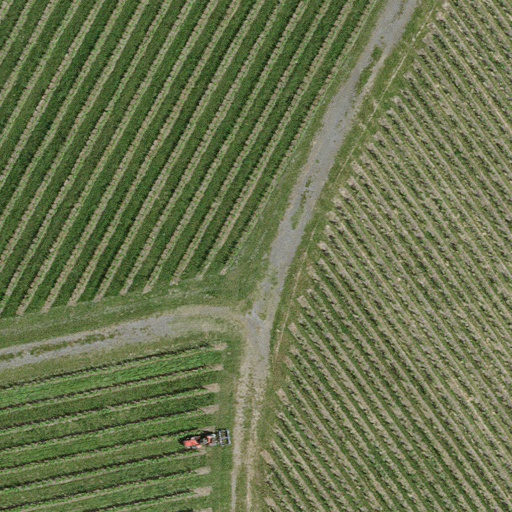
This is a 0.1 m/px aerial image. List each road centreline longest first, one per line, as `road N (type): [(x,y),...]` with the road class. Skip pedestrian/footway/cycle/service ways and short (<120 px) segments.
road 1 (track): [(404,0),(337,124),(262,310),(238,458),(240,511)]
road 2 (track): [(0,365),(262,310)]
